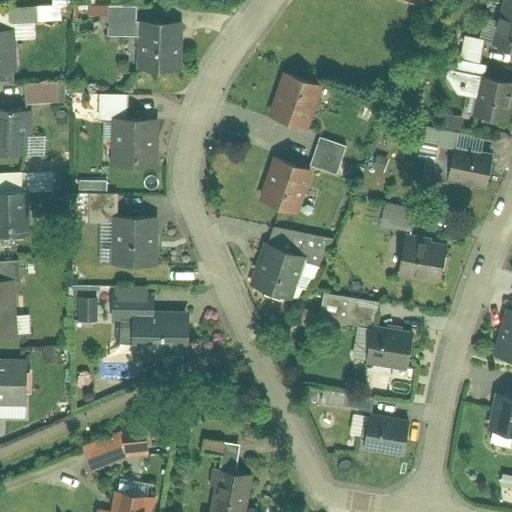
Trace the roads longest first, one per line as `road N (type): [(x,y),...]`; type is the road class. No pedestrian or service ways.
road 1 (residential): [(419,511),(323,493),(187,201),(193,118),(255,0)]
road 2 (residential): [(511,199),(448,370),(427,511)]
